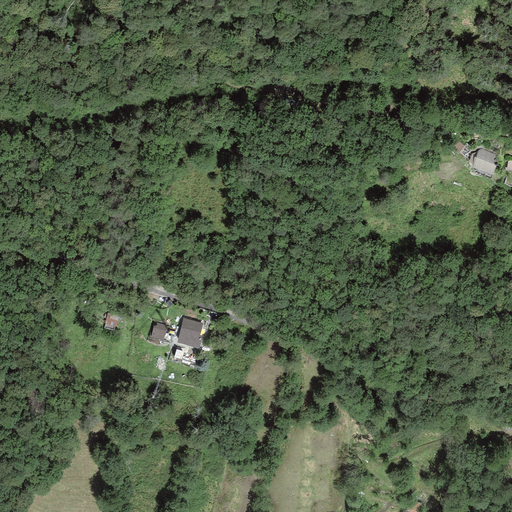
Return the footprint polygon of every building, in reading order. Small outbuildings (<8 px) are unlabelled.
[(458,139),(453,148),(463,159),(471,153),(458,139)] [(482,150),(478,151),(472,170),(493,177),(500,156),(482,150)] [(118,316),(108,313),(104,325),(115,328),(118,316)] [(205,323),(183,317),(177,339),(199,344),(205,323)] [(167,324),(154,321),(150,335),(163,339),(167,324)] [(417,511),(422,502),(410,498),(406,509),(414,511),(417,511)]
